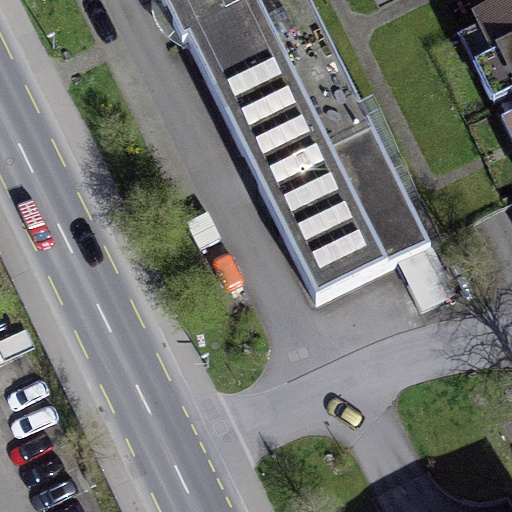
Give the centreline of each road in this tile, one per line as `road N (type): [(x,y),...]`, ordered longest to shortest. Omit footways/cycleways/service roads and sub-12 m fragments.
road 1 (secondary): [(176,463),(0,105)]
road 2 (residential): [(176,463),(404,361),(468,343),(511,345)]
